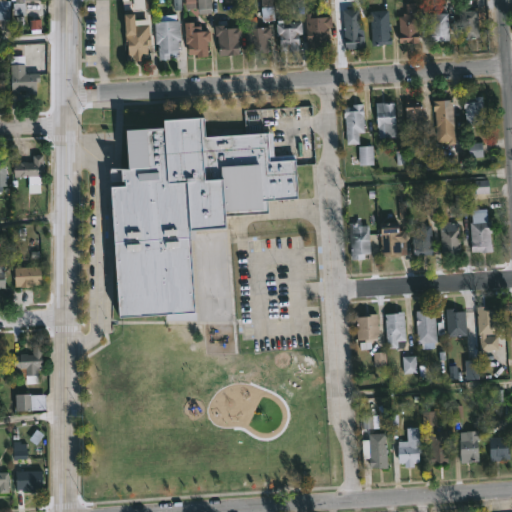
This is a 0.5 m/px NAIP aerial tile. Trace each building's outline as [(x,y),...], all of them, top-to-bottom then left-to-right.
[(0,0),(11,0),(10,19),(0,19),(0,0)] [(270,0),(270,5),(273,19),(260,20),(260,5),(255,5),(255,0),(270,0)] [(353,2),(353,7),(356,7),(357,10),(359,35),(362,35),(363,47),(343,46),(343,44),(338,44),(338,37),(343,37),(341,9),(344,9),(344,2),(353,2)] [(413,3),(414,17),(416,17),(416,42),(397,42),(397,15),(401,15),(401,12),(405,12),(405,3),(413,3)] [(464,6),(464,10),(476,10),(477,37),(459,38),(457,6),(464,6)] [(379,10),(381,16),(387,16),(388,37),(389,37),(390,43),(370,45),(368,10),(379,10)] [(448,40),(428,41),(428,13),(446,12),(448,40)] [(310,13),(310,17),(329,16),(330,27),(326,27),(327,34),(324,35),(324,43),(319,43),(319,49),(305,49),(304,13),(310,13)] [(145,25),(146,44),(143,44),(145,55),(141,55),(141,59),(131,60),(130,55),(125,55),(124,40),(122,40),(121,26),(129,25),(128,19),(145,18),(145,25)] [(281,19),(281,22),(299,21),(299,34),(296,34),(297,50),(278,51),(277,35),(274,35),(273,23),(275,23),(274,20),(281,19)] [(174,40),(175,53),(166,53),(166,59),(156,59),(151,21),(176,20),(177,40),(174,40)] [(190,21),(191,31),(207,30),(207,41),(205,41),(205,54),(186,55),(186,43),(183,43),(182,22),(190,21)] [(226,24),(226,26),(238,26),(238,37),(236,37),(237,54),(216,55),(216,35),(214,35),(213,24),(226,24)] [(261,37),(262,52),(246,53),(243,28),(268,26),(269,37),(261,37)] [(26,56),(26,73),(40,73),(40,81),(37,81),(37,93),(28,93),(28,90),(20,90),(20,93),(13,93),(11,56),(26,56)] [(481,95),(483,124),(465,125),(464,108),(462,108),(461,98),(481,95)] [(451,99),(454,143),(447,144),(447,141),(435,141),(433,111),(432,111),(431,100),(451,99)] [(413,130),(404,131),(403,102),(419,101),(420,124),(413,124),(413,130)] [(393,102),(395,136),(377,137),(377,126),(375,126),(374,102),(393,102)] [(361,105),(362,132),(357,132),(358,143),(345,144),(344,117),(342,117),(342,106),(361,105)] [(202,116),(203,136),(265,132),(267,161),(292,159),(295,197),(265,199),(266,213),(220,216),(221,228),(185,230),(190,312),(115,317),(106,186),(120,185),(120,180),(107,181),(106,168),(123,167),(121,128),(159,126),(158,119),(202,116)] [(43,155),(44,175),(41,175),(42,184),(30,184),(30,176),(14,176),(14,163),(21,163),(22,161),(33,162),(33,155),(43,155)] [(486,211),(486,221),(489,221),(490,251),(470,251),(469,222),(471,222),(471,212),(486,211)] [(358,219),(359,225),(367,225),(368,253),(363,253),(363,258),(350,259),(348,222),(354,222),(354,219),(358,219)] [(449,221),(449,223),(457,222),(459,252),(459,253),(441,254),(441,252),(440,252),(438,224),(449,221)] [(396,223),(396,230),(404,230),(405,254),(399,254),(399,256),(388,257),(388,254),(379,255),(378,235),(376,235),(376,224),(396,223)] [(423,254),(412,255),(411,230),(415,230),(414,226),(430,225),(431,254),(423,254)] [(34,284),(34,287),(16,287),(16,267),(42,266),(42,284),(34,284)] [(485,306),(485,309),(495,309),(496,333),(484,333),(484,343),(478,343),(478,334),(476,334),(475,306),(485,306)] [(456,307),(457,311),(464,311),(465,335),(446,336),(444,308),(456,307)] [(426,310),(426,314),(434,314),(435,342),(416,343),(414,310),(426,310)] [(404,345),(402,348),(386,348),(384,314),(403,311),(404,345)] [(371,339),(371,342),(369,342),(370,348),(359,349),(359,343),(363,342),(363,339),(355,340),(354,317),(362,316),(362,314),(376,313),(377,338),(371,339)] [(43,347),(43,367),(38,367),(38,375),(28,375),(28,378),(20,378),(20,368),(13,369),(12,356),(21,355),(21,354),(34,354),(33,347),(43,347)] [(404,374),(416,374),(416,358),(404,358),(404,374)] [(412,462),(413,466),(403,467),(403,463),(399,463),(398,441),(406,441),(405,428),(418,427),(419,442),(417,443),(418,462),(412,462)] [(447,464),(429,464),(428,453),(430,453),(429,431),(445,430),(447,464)] [(467,463),(460,464),(458,433),(479,431),(479,440),(476,440),(477,461),(467,463)] [(383,436),(386,468),(369,468),(368,444),(374,443),(374,437),(383,436)] [(505,436),(508,459),(489,461),(488,437),(505,436)] [(36,488),(36,490),(18,489),(17,470),(44,470),(44,488),(36,488)] [(0,471),(10,471),(10,491),(0,492),(0,471)]
